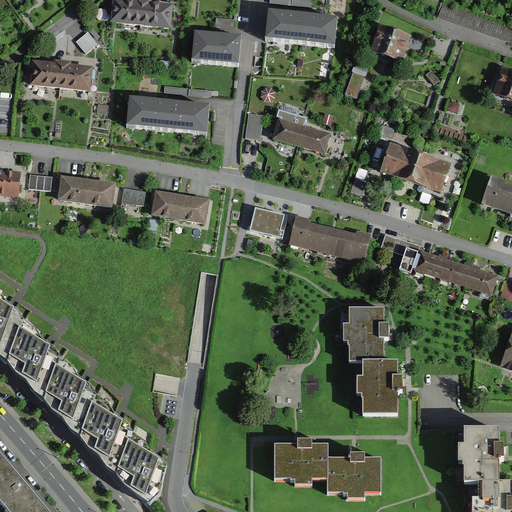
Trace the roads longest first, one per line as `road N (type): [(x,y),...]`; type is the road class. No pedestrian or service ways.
road 1 (residential): [(511,262),(232,180),(0,145)]
road 2 (residential): [(382,0),(511,55)]
road 3 (primary): [(0,414),(81,511)]
